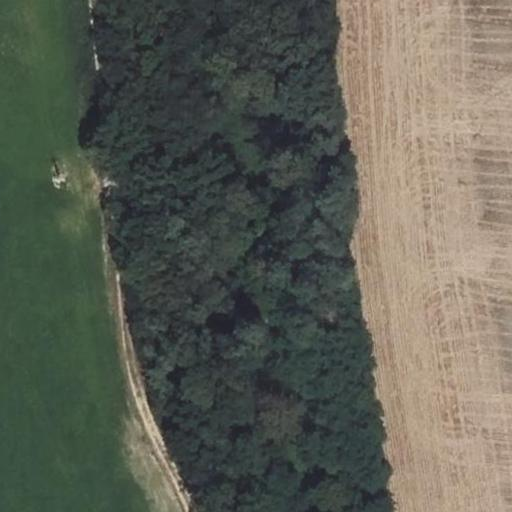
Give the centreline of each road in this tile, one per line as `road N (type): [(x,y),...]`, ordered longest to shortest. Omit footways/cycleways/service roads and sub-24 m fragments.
road 1 (track): [(193,511),(132,391),(109,202),(72,205),(0,175)]
road 2 (track): [(109,202),(99,0)]
